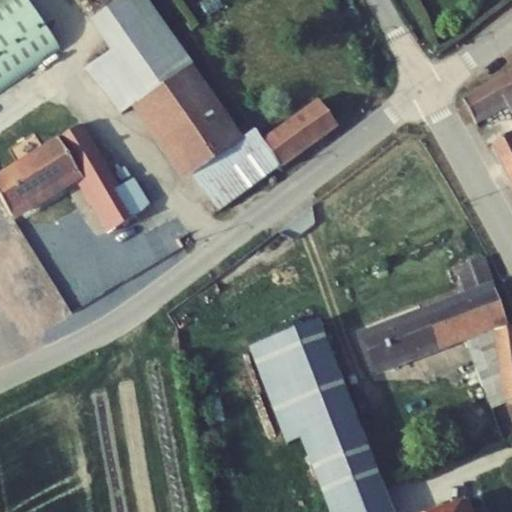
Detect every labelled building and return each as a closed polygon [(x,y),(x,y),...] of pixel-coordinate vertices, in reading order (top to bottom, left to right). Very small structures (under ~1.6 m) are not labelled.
[(30,0),(0,0),(0,89),(62,50),(30,0)] [(265,157),(255,140),(242,148),(152,6),(113,31),(130,58),(104,74),(138,127),(151,119),(190,180),(198,175),(227,220),(282,185),(265,157)] [(511,75),(476,94),(489,119),(511,107),(511,75)] [(293,138),(265,157),(282,185),(347,135),(332,112),(293,138)] [(283,121),(255,140),(265,157),(293,138),(283,121)] [(0,228),(1,230),(88,183),(117,231),(143,216),(88,122),(0,171),(0,228)] [(484,293),(380,338),(392,364),(507,319),(511,344),(511,287),(500,255),(473,267),(484,293)] [(345,311),(274,337),(311,429),(321,425),(348,497),(406,476),(345,311)] [(409,483),(406,476),(348,497),(352,507),(409,483)] [(409,483),(352,507),(353,511),(401,511),(421,505),(409,483)] [(499,511),(493,495),(444,511),(499,511)]
